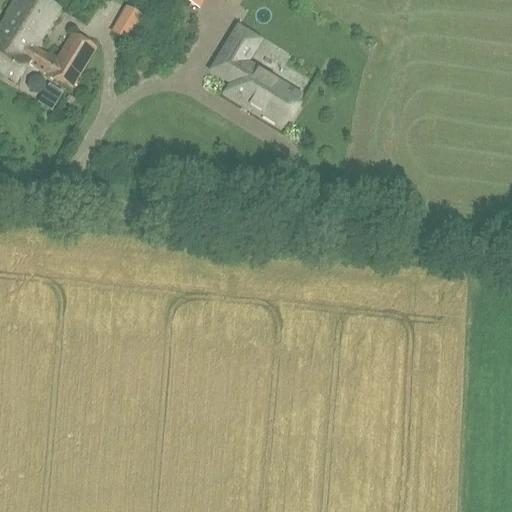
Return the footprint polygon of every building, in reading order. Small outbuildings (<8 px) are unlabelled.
[(1,28),(36,49),(60,10),(43,0),(16,0),(7,16),(8,17),(1,28)] [(140,8),(120,31),(138,46),(157,23),(140,8)] [(277,122),(295,91),(242,59),(255,37),(234,23),(207,67),(227,80),(222,89),(277,122)] [(56,62),(36,49),(1,28),(0,29),(0,75),(16,86),(28,66),(46,77),(45,78),(69,93),(80,76),(56,62)] [(56,62),(80,76),(95,50),(72,36),(56,62)] [(51,111),(62,94),(48,85),(38,103),(51,111)]
